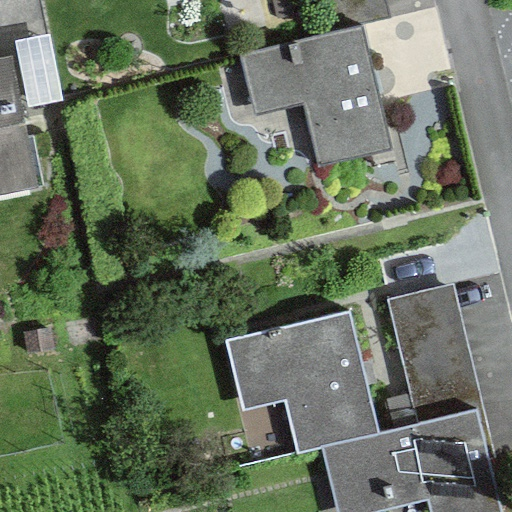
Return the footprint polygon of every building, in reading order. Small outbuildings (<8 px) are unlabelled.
[(369,0),(306,0),(297,2),(304,36),(345,26),(374,20),(369,0)] [(304,36),(228,53),(242,113),(290,103),(304,162),(373,146),(345,26),(304,36)] [(50,29),(22,36),(38,97),(66,90),(50,29)] [(0,91),(0,196),(19,193),(0,91)] [(433,283),(374,296),(381,326),(439,313),(433,283)] [(328,311),(218,337),(234,407),(275,397),(286,445),(309,440),(356,429),(328,311)] [(381,326),(388,357),(446,344),(439,313),(381,326)] [(388,357),(395,387),(453,374),(446,344),(388,357)] [(402,418),(460,405),(453,374),(395,387),(402,418)] [(402,418),(356,429),(309,440),(326,511),(336,511),(417,493),(421,511),(485,511),(460,405),(402,418)]
